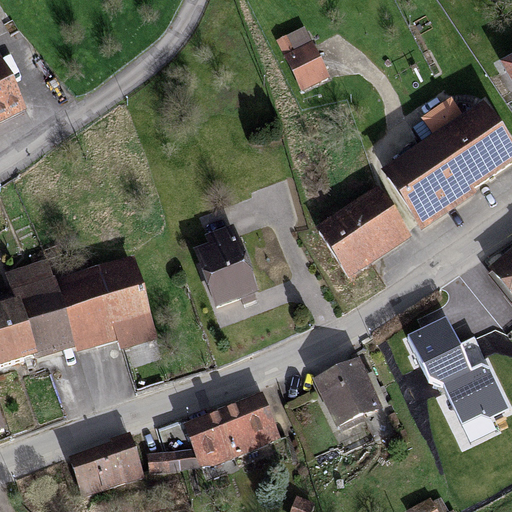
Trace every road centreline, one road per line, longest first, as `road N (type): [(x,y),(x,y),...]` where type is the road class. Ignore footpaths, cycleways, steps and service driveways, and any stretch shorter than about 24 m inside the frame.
road 1 (residential): [(511,222),(364,321),(0,467)]
road 2 (residential): [(0,166),(153,61),(194,0)]
